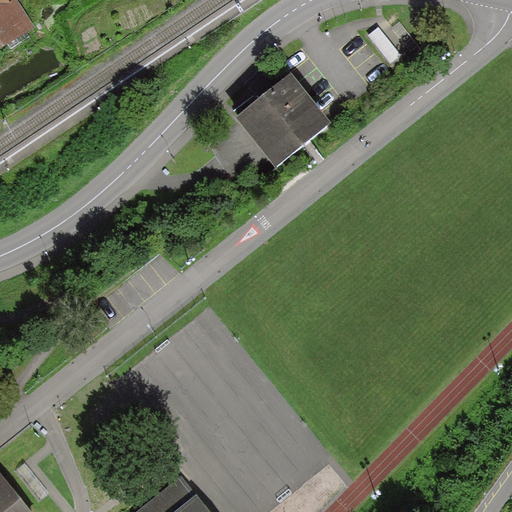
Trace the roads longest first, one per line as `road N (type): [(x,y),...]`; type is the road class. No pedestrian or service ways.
road 1 (residential): [(0,434),(482,52),(511,10)]
road 2 (residential): [(312,0),(271,26),(121,176),(46,235),(0,251)]
